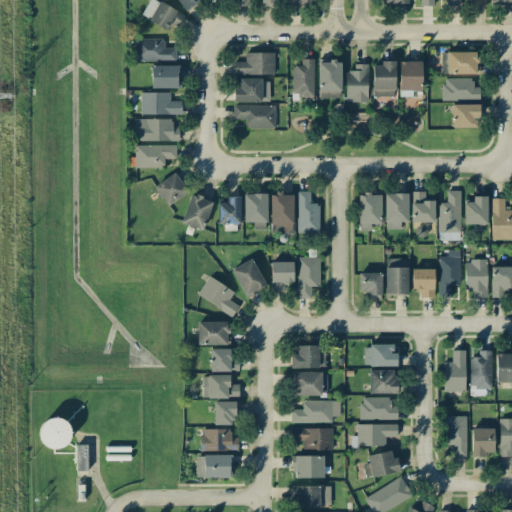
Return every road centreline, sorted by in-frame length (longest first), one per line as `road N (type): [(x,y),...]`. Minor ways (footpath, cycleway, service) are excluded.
road 1 (residential): [(511,326),(297,325),(274,332),(264,352),(260,497)]
road 2 (residential): [(511,32),(213,39)]
road 3 (residential): [(499,160),(211,162)]
road 4 (residential): [(338,166),(336,326)]
road 5 (residential): [(436,476),(424,454),(425,327)]
road 6 (residential): [(114,511),(129,499),(260,497)]
road 7 (residential): [(504,33),(499,160)]
road 8 (residential): [(213,39),(211,162)]
